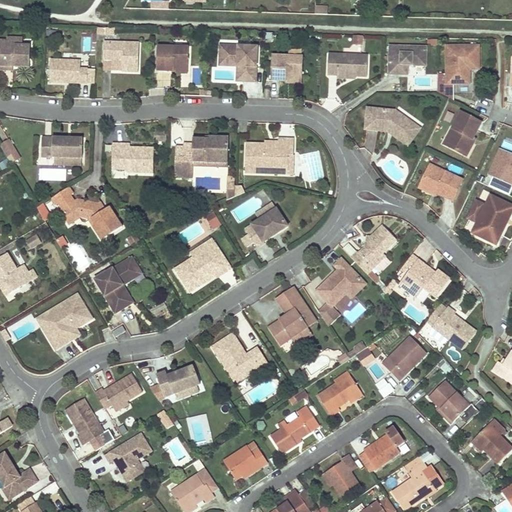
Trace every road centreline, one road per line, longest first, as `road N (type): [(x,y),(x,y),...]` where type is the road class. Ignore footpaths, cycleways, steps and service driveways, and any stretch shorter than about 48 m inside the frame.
road 1 (residential): [(346,165),(323,126),(299,114),(97,114),(0,104)]
road 2 (residential): [(43,394),(96,356),(173,336),(320,240),(345,202)]
road 3 (residential): [(435,511),(460,492),(462,473),(394,409),(250,498),(244,511)]
road 4 (residential): [(90,511),(41,428),(43,394)]
